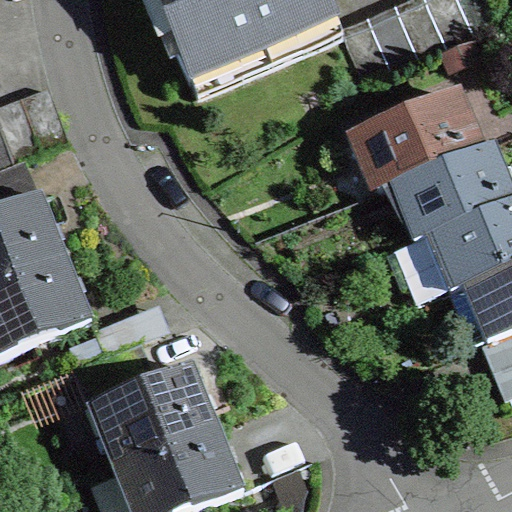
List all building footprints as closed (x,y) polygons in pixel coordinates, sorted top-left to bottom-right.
[(337,25),(327,0),(153,0),(189,86),(337,25)] [(416,0),(396,9),(419,62),(449,49),(426,0),(416,0)] [(426,0),(449,49),(475,37),(458,0),(426,0)] [(458,0),(475,37),(502,25),(490,0),(458,0)] [(396,9),(368,21),(392,74),(419,62),(396,9)] [(368,21),(342,33),(366,86),(392,74),(368,21)] [(21,103),(42,157),(70,146),(49,92),(21,103)] [(457,100),(355,143),(379,198),(394,192),(481,155),(457,100)] [(21,103),(0,110),(0,129),(15,168),(25,164),(42,157),(21,103)] [(0,129),(0,173),(15,168),(0,129)] [(394,192),(416,247),(511,209),(511,193),(494,150),(481,155),(394,192)] [(0,217),(40,201),(25,164),(15,168),(0,173),(0,217)] [(0,290),(66,263),(40,201),(0,217),(0,290)] [(399,254),(420,309),(453,296),(511,272),(511,209),(416,247),(399,254)] [(0,363),(92,326),(66,263),(0,290),(0,363)] [(511,272),(453,296),(474,351),(482,348),(511,336),(511,272)] [(156,311),(113,329),(124,356),(142,349),(168,338),(156,311)] [(124,356),(113,329),(95,336),(106,364),(124,356)] [(511,336),(482,348),(494,378),(511,370),(511,336)] [(135,395),(157,386),(142,349),(124,356),(106,364),(73,377),(85,406),(131,387),(135,395)] [(511,370),(494,378),(506,407),(511,404),(511,370)] [(219,432),(193,371),(157,386),(135,395),(88,415),(114,476),(219,432)] [(206,511),(245,497),(219,432),(114,476),(128,511),(206,511)]
